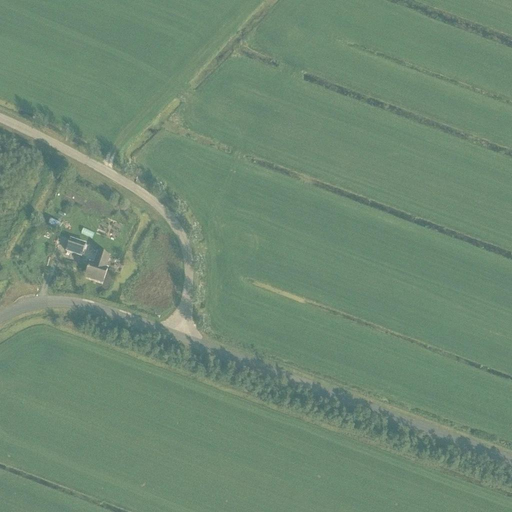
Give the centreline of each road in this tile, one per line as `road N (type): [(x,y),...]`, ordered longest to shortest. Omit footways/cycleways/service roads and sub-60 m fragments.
road 1 (tertiary): [(511,462),(176,334)]
road 2 (unclassified): [(176,334),(188,269),(177,225),(126,182),(0,118)]
road 3 (tertiary): [(0,316),(61,302),(176,334)]
